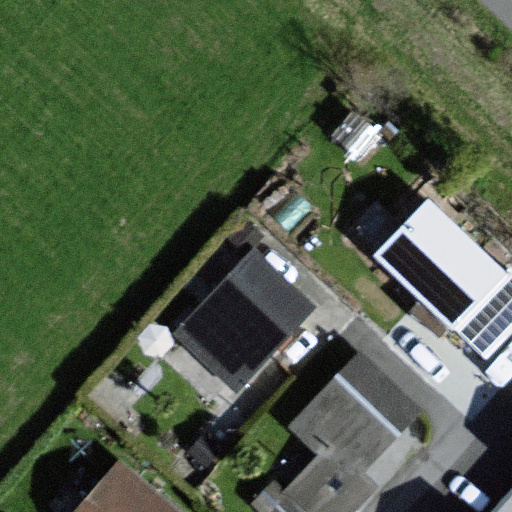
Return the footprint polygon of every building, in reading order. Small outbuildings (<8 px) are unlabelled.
[(503,274),(430,204),(379,256),(452,327),(455,323),(486,353),(511,326),(511,270),(509,267),(503,274)] [(180,334),(237,386),(311,306),(254,254),(180,334)] [(357,358),(297,426),(327,453),(324,457),(291,491),(313,511),(350,511),(373,488),(359,474),(416,411),(357,358)] [(177,511),(126,466),(83,511),(177,511)] [(302,511),(274,485),(256,503),(265,511),(302,511)] [(511,511),(511,498),(499,511),(511,511)]
